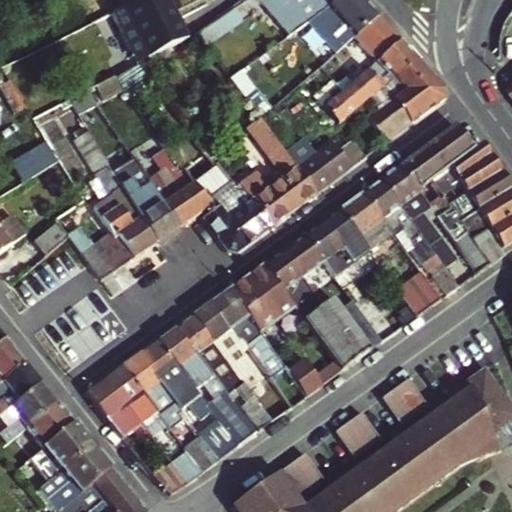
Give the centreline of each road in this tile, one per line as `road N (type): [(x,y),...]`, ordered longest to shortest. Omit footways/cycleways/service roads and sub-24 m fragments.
road 1 (residential): [(480,95),(67,392)]
road 2 (residential): [(511,272),(192,511)]
road 3 (residential): [(67,392),(163,511)]
